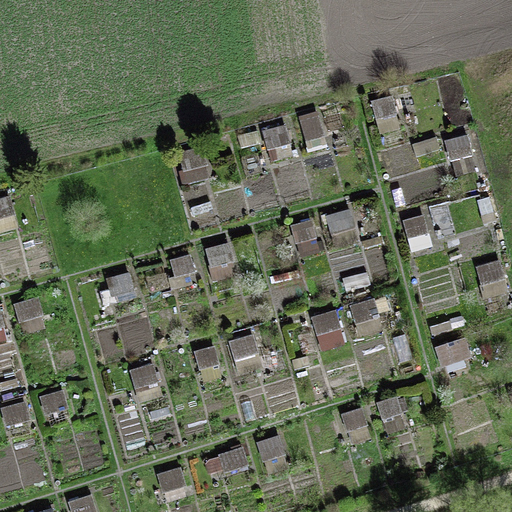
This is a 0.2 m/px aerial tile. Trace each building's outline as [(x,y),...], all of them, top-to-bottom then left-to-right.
[(379,136),(400,131),(392,97),(371,102),(379,136)] [(308,154),(328,149),(318,112),(298,118),(308,154)] [(289,146),(292,145),(286,125),(262,132),(270,163),(298,156),(296,149),(291,150),(289,146)] [(474,157),(467,136),(465,136),(464,134),(450,138),(451,141),(445,143),(456,179),(476,173),(471,158),(474,157)] [(174,159),(182,187),(209,180),(206,168),(208,168),(204,151),(174,159)] [(0,233),(19,229),(10,196),(0,198),(0,233)] [(357,240),(351,212),(325,217),(331,245),(357,240)] [(411,254),(433,248),(424,214),(402,220),(411,254)] [(316,240),(317,239),(312,221),(310,221),(309,218),(300,221),(301,224),(290,227),(295,245),(297,245),(301,259),(320,254),(316,240)] [(235,263),(230,244),(205,251),(207,257),(205,258),(212,283),(234,277),(232,269),(234,268),(233,264),(235,263)] [(190,276),(196,274),(190,253),(169,259),(175,279),(159,283),(163,299),(174,296),(172,291),(193,286),(190,276)] [(509,294),(500,261),(486,265),(486,262),(477,264),(477,267),(476,268),(485,301),(509,294)] [(135,293),(130,274),(105,279),(108,290),(100,292),(102,300),(95,302),(97,309),(119,304),(117,297),(135,293)] [(44,318),(38,298),(12,305),(18,325),(20,324),(23,336),(45,330),(42,318),(44,318)] [(359,339),(384,332),(375,300),(349,307),(359,339)] [(340,331),(342,331),(336,311),(311,319),(317,338),(319,337),(323,352),(344,346),(340,331)] [(263,369),(253,335),(228,343),(238,376),(263,369)] [(441,370),(473,359),(466,340),(435,350),(441,370)] [(218,367),(220,367),(215,347),(193,352),(199,372),(200,372),(203,383),(221,379),(218,367)] [(130,371),(139,405),(163,399),(153,365),(130,371)] [(0,383),(0,392),(19,388),(17,379),(0,383)] [(39,398),(44,418),(69,411),(64,391),(39,398)] [(18,396),(16,392),(1,397),(3,401),(18,396)] [(401,416),(403,416),(402,414),(409,412),(404,398),(398,400),(397,397),(375,404),(381,423),(383,422),(387,436),(405,430),(401,416)] [(31,423),(26,403),(0,409),(5,429),(31,423)] [(368,427),(362,409),(340,416),(346,434),(348,433),(352,447),(371,441),(367,427),(368,427)] [(286,457),(279,436),(255,444),(262,465),(264,464),(268,477),(288,470),(284,457),(286,457)] [(250,467),(243,448),(218,456),(219,458),(203,463),(208,476),(210,475),(213,482),(227,478),(226,475),(250,467)] [(187,489),(181,469),(156,475),(162,495),(187,489)] [(97,511),(92,496),(80,500),(79,497),(69,501),(69,503),(68,504),(70,511),(97,511)]
